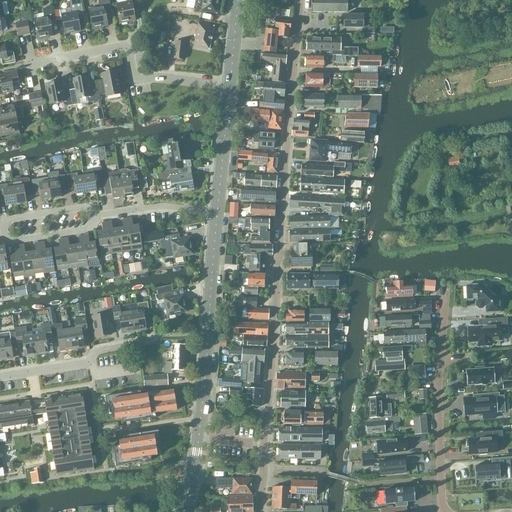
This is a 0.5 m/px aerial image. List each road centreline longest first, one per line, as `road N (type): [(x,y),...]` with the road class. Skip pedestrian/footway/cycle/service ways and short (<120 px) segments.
road 1 (residential): [(261,511),(301,0)]
road 2 (tertiary): [(181,511),(196,452),(216,211)]
road 3 (residential): [(229,85),(137,79),(122,46),(29,65)]
road 4 (residential): [(445,511),(440,358)]
road 5 (residential): [(0,376),(149,342)]
road 6 (tertiary): [(216,211),(229,85)]
road 7 (residential): [(94,216),(157,205),(216,211)]
